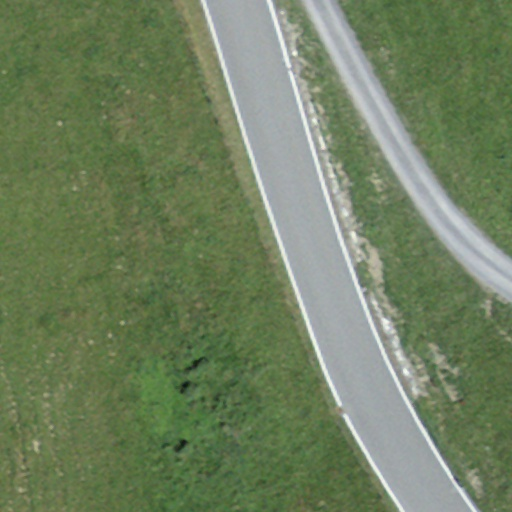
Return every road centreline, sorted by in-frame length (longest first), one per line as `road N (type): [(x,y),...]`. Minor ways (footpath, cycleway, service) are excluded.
road 1 (unclassified): [(432,511),(359,368),(237,0)]
road 2 (unclassified): [(511,280),(422,179),(326,0)]
